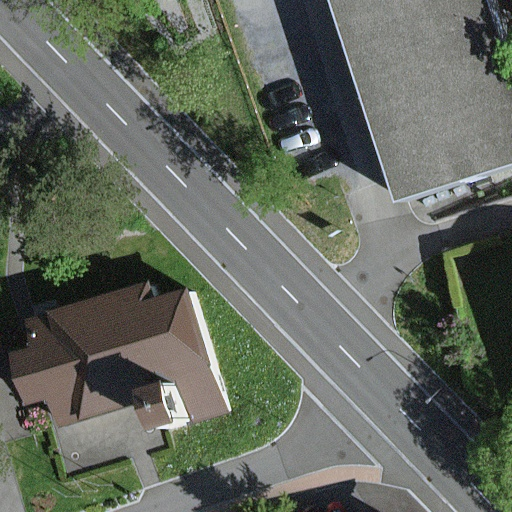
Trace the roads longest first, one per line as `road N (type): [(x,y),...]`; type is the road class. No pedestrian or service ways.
road 1 (secondary): [(8,0),(394,403)]
road 2 (residential): [(139,511),(363,432),(394,403)]
road 3 (secondary): [(394,403),(490,511)]
